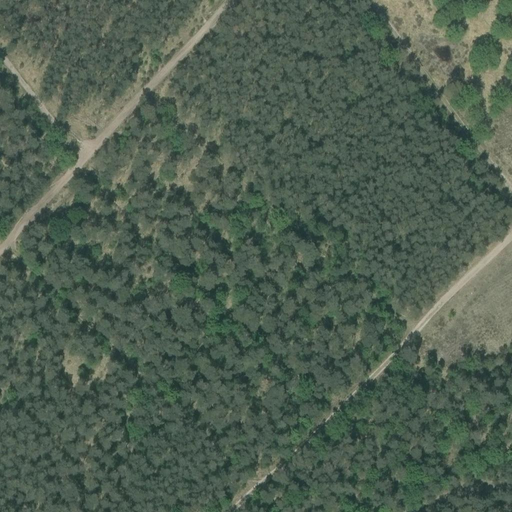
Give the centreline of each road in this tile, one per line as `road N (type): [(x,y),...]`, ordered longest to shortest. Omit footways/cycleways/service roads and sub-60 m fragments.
road 1 (track): [(228,511),(511,237)]
road 2 (track): [(0,246),(79,161),(0,56)]
road 3 (track): [(511,192),(369,0)]
road 4 (track): [(79,161),(229,0)]
